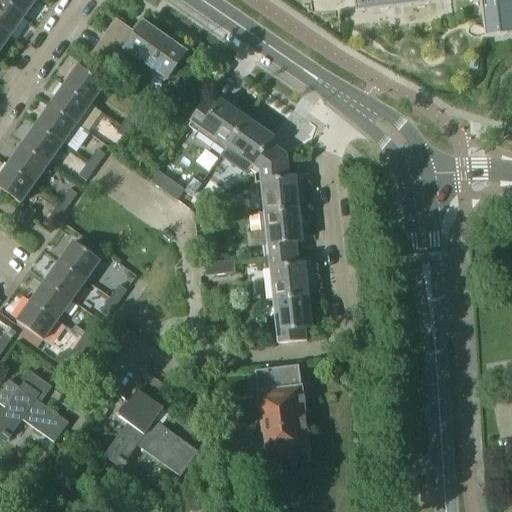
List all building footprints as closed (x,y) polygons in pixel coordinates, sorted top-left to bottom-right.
[(0,0),(24,17),(36,0),(0,0)] [(0,0),(0,30),(10,37),(24,17),(0,0)] [(511,0),(353,0),(355,13),(459,0),(479,0),(484,39),(511,35),(511,0)] [(134,33),(115,20),(89,57),(110,72),(124,51),(167,81),(186,54),(141,23),(134,33)] [(0,51),(10,37),(0,30),(0,51)] [(104,86),(77,66),(63,86),(90,105),(104,86)] [(76,125),(90,105),(63,86),(49,106),(76,125)] [(128,132),(146,107),(138,101),(120,127),(128,132)] [(222,156),(246,121),(220,103),(213,112),(203,105),(188,127),(197,133),(195,137),(222,156)] [(62,145),(76,125),(49,106),(35,126),(62,145)] [(254,177),(280,160),(280,159),(265,149),(272,139),(246,121),(228,148),(253,165),(248,172),(254,176),(254,177)] [(48,165),(62,145),(35,126),(21,146),(48,165)] [(123,139),(128,132),(120,127),(116,133),(123,139)] [(34,185),(48,165),(21,146),(7,166),(34,185)] [(87,163),(95,169),(105,156),(97,150),(87,163)] [(264,214),(297,211),(294,178),(282,179),(280,160),(254,177),(255,184),(261,183),(264,214)] [(86,182),(95,169),(87,163),(78,176),(86,182)] [(0,191),(20,205),(34,185),(7,166),(0,175),(0,191)] [(156,171),(149,181),(157,187),(165,177),(156,171)] [(59,203),(67,209),(77,195),(69,189),(59,203)] [(58,222),(67,209),(59,203),(50,216),(58,222)] [(264,214),(259,215),(262,246),(264,258),(290,255),(289,243),(301,242),(297,211),(264,214)] [(59,263),(85,282),(99,262),(73,243),(59,263)] [(274,301),(307,298),(303,265),(292,266),(290,255),(264,258),(265,269),(270,269),(274,301)] [(205,277),(235,274),(234,261),(203,264),(205,277)] [(71,302),(85,282),(59,263),(44,283),(71,302)] [(57,322),(71,302),(44,283),(30,303),(57,322)] [(109,299),(117,305),(126,291),(119,286),(109,299)] [(272,344),(300,341),(299,330),(311,329),(307,298),(274,301),(277,331),(271,332),(272,344)] [(107,318),(117,305),(109,299),(100,312),(107,318)] [(42,342),(57,322),(30,303),(16,323),(42,342)] [(209,321),(219,320),(218,308),(207,309),(209,321)] [(81,339),(88,344),(98,331),(90,325),(81,339)] [(3,335),(0,339),(0,353),(1,354),(10,341),(16,334),(8,328),(3,335)] [(60,354),(54,362),(68,372),(79,357),(88,344),(81,339),(71,352),(71,351),(60,354)] [(309,463),(298,367),(255,372),(266,463),(289,460),(290,465),(309,463)] [(40,404),(51,388),(30,373),(19,389),(8,381),(0,392),(0,405),(5,409),(0,415),(0,433),(8,440),(22,421),(54,444),(68,424),(40,404)] [(197,453),(161,427),(169,415),(154,404),(166,388),(148,375),(117,418),(126,424),(103,457),(120,469),(137,446),(179,477),(197,453)]
